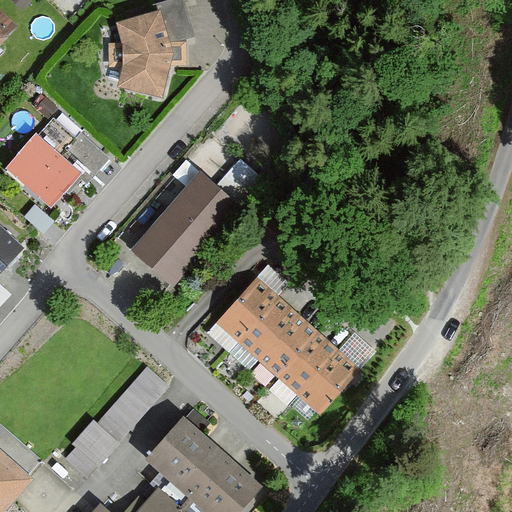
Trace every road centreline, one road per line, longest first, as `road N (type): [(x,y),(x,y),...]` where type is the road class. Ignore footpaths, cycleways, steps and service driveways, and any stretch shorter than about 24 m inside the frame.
road 1 (unclassified): [(317,484),(427,333),(511,137)]
road 2 (residential): [(317,484),(65,261)]
road 3 (residential): [(232,0),(239,32),(227,67),(79,235)]
